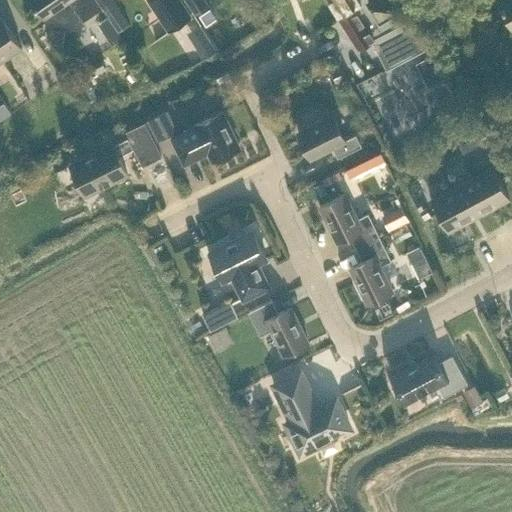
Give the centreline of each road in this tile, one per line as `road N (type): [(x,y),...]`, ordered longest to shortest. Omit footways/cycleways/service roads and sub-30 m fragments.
road 1 (residential): [(257,176),(327,318),(351,344),(373,348),(511,273)]
road 2 (residential): [(257,176),(279,162),(245,94),(316,53)]
